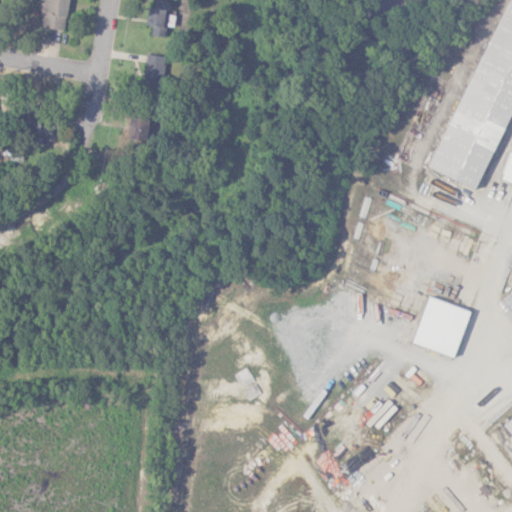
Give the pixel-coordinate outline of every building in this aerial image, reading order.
[(66,0),(38,0),(37,14),(41,14),(40,29),(65,30),(66,0)] [(151,27),(150,36),(163,37),(165,27),(172,28),(174,12),(168,11),(169,2),(157,0),(153,0),(153,8),(147,7),(144,26),(151,27)] [(511,0),(501,0),(430,172),(475,191),(511,105),(511,0)] [(166,58),(147,55),(140,92),(160,95),(166,58)] [(34,117),(34,114),(17,113),(17,137),(51,138),(51,117),(34,117)] [(143,119),(122,125),(128,143),(148,137),(143,119)] [(511,313),(511,288),(499,299),(511,313)] [(511,416),(500,426),(511,441),(511,416)]
